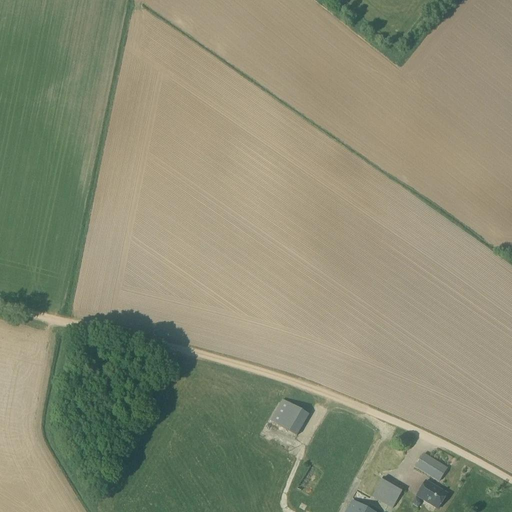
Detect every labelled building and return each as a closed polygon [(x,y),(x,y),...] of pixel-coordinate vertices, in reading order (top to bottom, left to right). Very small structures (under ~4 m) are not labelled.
[(297,437),(309,416),(282,400),(270,421),(297,437)] [(439,483),(447,469),(423,454),(415,469),(439,483)] [(300,487),(311,494),(325,474),(315,467),(300,487)] [(392,510),(403,489),(383,478),(372,498),(392,510)] [(438,510),(446,495),(425,482),(416,497),(438,510)] [(372,511),(352,501),(345,511),(372,511)]
